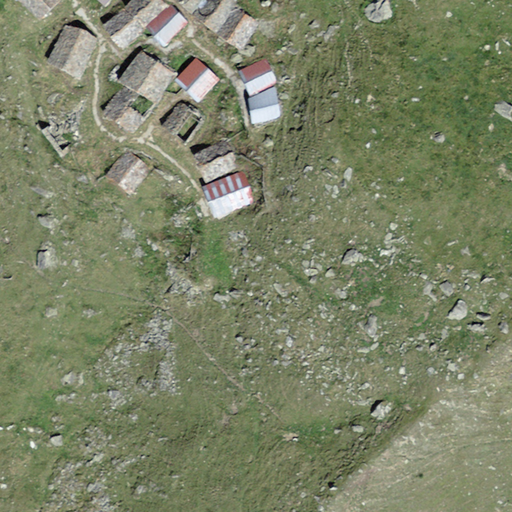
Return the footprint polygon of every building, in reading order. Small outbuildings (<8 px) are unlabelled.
[(53,0),(22,0),(39,15),(53,0)] [(160,0),(134,0),(126,9),(145,28),(166,6),(160,0)] [(174,0),(196,16),(207,0),(174,0)] [(207,0),(196,16),(219,32),(238,6),(241,1),(239,0),(207,0)] [(166,6),(145,28),(166,47),(187,25),(166,6)] [(238,6),(219,32),(243,49),(262,23),(238,6)] [(125,49),(145,28),(126,9),(105,30),(125,49)] [(94,40),(67,27),(51,62),(78,74),(94,40)] [(174,71),(141,52),(122,85),(156,104),(174,71)] [(218,82),(196,63),(178,83),(201,103),(218,82)] [(262,63),(236,72),(246,100),(271,91),(262,63)] [(156,104),(122,85),(105,115),(139,134),(156,104)] [(271,91),(246,100),(254,126),(280,117),(271,91)] [(224,141),(190,155),(203,187),(238,172),(224,141)] [(153,167),(127,151),(109,179),(135,195),(153,167)] [(238,172),(203,187),(217,219),(251,204),(238,172)]
